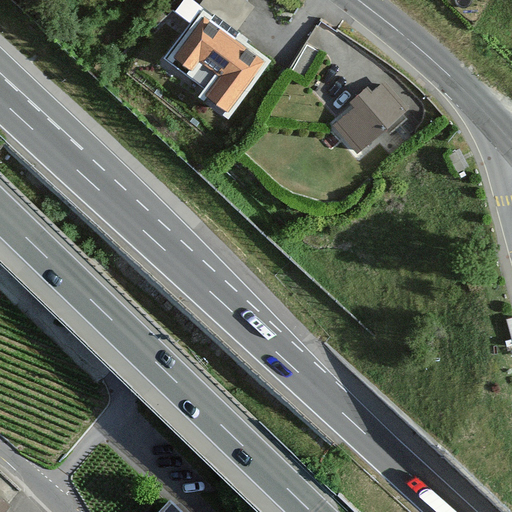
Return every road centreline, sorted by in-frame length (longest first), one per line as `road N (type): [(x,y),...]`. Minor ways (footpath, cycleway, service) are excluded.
road 1 (motorway): [(0,213),(307,511)]
road 2 (motorway): [(245,321),(0,65)]
road 3 (motorway): [(245,321),(0,96)]
road 4 (motorway): [(452,511),(245,321)]
road 5 (tertiary): [(361,0),(429,52),(511,141)]
